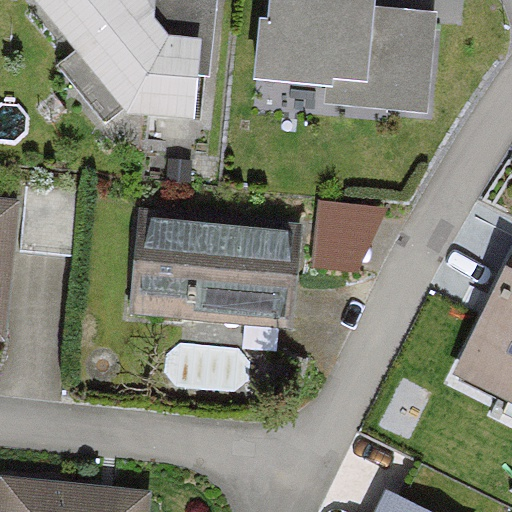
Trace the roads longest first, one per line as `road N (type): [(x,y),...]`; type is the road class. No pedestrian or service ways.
road 1 (residential): [(511,89),(472,146),(293,473)]
road 2 (residential): [(293,473),(156,434),(0,417)]
